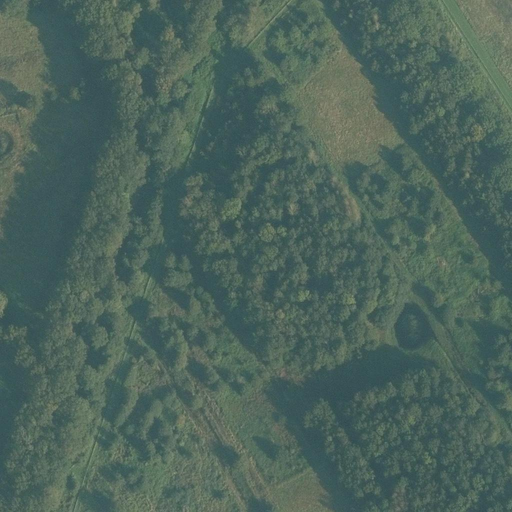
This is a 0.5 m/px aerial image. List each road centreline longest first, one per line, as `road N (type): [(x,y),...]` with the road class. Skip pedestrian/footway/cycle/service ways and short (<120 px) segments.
road 1 (track): [(203,0),(35,511)]
road 2 (unclassified): [(393,0),(511,180)]
